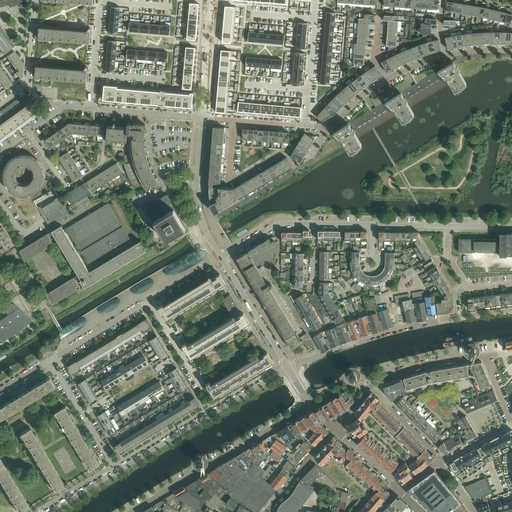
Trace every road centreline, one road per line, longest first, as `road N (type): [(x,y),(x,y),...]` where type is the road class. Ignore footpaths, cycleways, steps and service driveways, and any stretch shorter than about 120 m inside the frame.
road 1 (residential): [(132,511),(309,402)]
road 2 (residential): [(117,469),(288,367)]
road 3 (residential): [(334,428),(372,382),(427,363),(484,357)]
road 4 (unclassified): [(288,367),(220,257)]
road 5 (residential): [(117,469),(49,360)]
road 6 (residential): [(306,125),(314,0)]
road 7 (residential): [(320,355),(438,321)]
